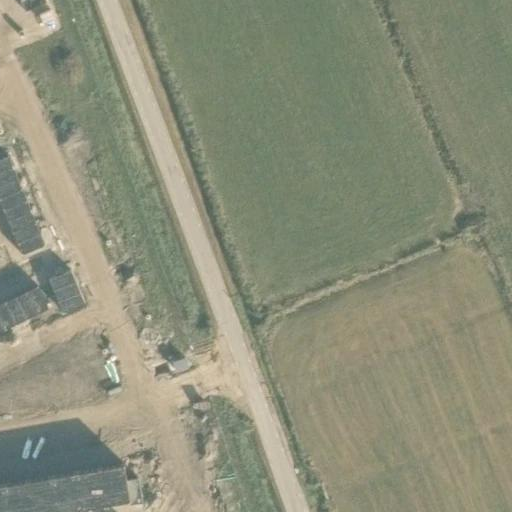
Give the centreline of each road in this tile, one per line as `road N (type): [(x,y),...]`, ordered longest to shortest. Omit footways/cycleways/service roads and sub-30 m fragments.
road 1 (tertiary): [(243,366),(106,0)]
road 2 (residential): [(148,403),(11,87),(0,93)]
road 3 (tertiary): [(297,511),(243,366)]
road 4 (residential): [(148,403),(0,429)]
